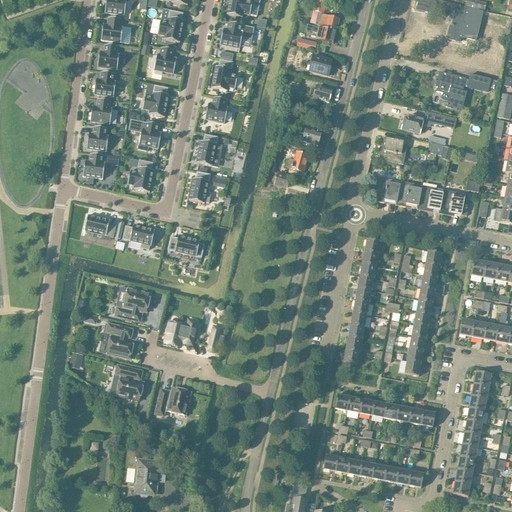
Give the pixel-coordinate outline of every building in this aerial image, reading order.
[(105,0),(104,14),(124,17),(126,1),(123,1),(123,0),(105,0)] [(228,0),(225,16),(242,19),(243,15),(249,17),(252,0),(228,0)] [(323,14),(326,1),(323,0),(315,0),(313,11),(323,14)] [(477,8),(478,3),(465,0),(464,5),(477,8)] [(482,12),(439,2),(436,14),(445,16),(447,10),(455,12),(453,18),(456,19),(454,27),(451,26),(450,27),(451,27),(448,40),(459,43),(460,37),(475,41),(482,12)] [(157,35),(164,36),(163,40),(179,44),(183,22),(181,21),(182,14),(169,12),(166,25),(159,23),(157,35)] [(316,28),(335,33),(339,20),(322,16),(320,23),(317,23),(316,28)] [(121,21),(107,19),(106,26),(102,25),(100,41),(120,44),(128,45),(130,29),(120,28),(121,21)] [(219,46),(239,50),(242,34),(240,33),(241,26),(228,24),(227,31),(222,30),(219,46)] [(332,45),(335,33),(316,28),(315,32),(318,33),(316,41),(322,42),(321,45),(326,47),(327,44),(332,45)] [(302,40),(300,48),(313,52),(315,43),(302,40)] [(117,49),(104,46),(103,53),(99,53),(96,69),(116,72),(119,56),(116,56),(117,49)] [(153,72),(173,75),(176,59),(172,59),(173,52),(160,49),(159,56),(156,55),(153,72)] [(221,53),(219,60),(231,62),(233,55),(221,53)] [(331,62),(312,58),(309,73),(327,78),(329,71),(326,70),(328,62),(331,63),(331,62)] [(249,59),(247,65),(256,67),(256,64),(257,60),(249,59)] [(211,89),(227,92),(227,89),(234,90),(237,77),(230,76),(232,63),(219,61),(218,68),(215,67),(211,89)] [(113,76),(100,73),(99,80),(95,80),(93,96),(113,99),(115,83),(112,83),(113,76)] [(458,102),(464,80),(439,74),(436,88),(438,88),(438,90),(437,90),(436,92),(443,94),(440,99),(444,102),(449,103),(454,103),(459,102),(458,102)] [(288,75),(286,81),(296,84),(297,78),(288,75)] [(142,111),(149,112),(148,116),(164,119),(168,97),(165,96),(167,89),(154,87),(151,99),(144,97),(142,111)] [(328,104),(331,91),(316,88),(313,100),(328,104)] [(500,101),(511,103),(511,101),(511,96),(501,95),(500,101)] [(204,121),(224,124),(227,109),(224,109),(226,101),(212,98),(211,105),(207,104),(204,121)] [(110,102),(96,101),(96,108),(91,107),(89,123),(109,126),(111,110),(109,109),(110,102)] [(511,109),(511,103),(500,101),(499,107),(511,109)] [(508,121),(510,115),(498,112),(497,118),(508,121)] [(419,135),(422,121),(414,119),(414,118),(408,117),(407,121),(403,120),(401,130),(419,135)] [(501,135),(503,122),(496,121),(493,134),(501,135)] [(138,146),(157,150),(161,134),(157,134),(158,127),(145,124),(143,131),(141,131),(138,146)] [(86,151),(105,154),(108,138),(105,137),(106,130),(93,128),(92,135),(88,134),(86,151)] [(317,147),(321,134),(305,130),(302,143),(317,147)] [(195,164),(211,167),(217,139),(204,136),(203,143),(200,142),(195,164)] [(378,161),(402,166),(406,144),(383,139),(381,146),(384,147),(383,152),(382,151),(380,158),(382,158),(381,161),(378,161)] [(440,157),(443,147),(429,144),(427,153),(440,157)] [(304,156),(306,150),(298,148),(298,151),(296,150),(295,153),(292,161),(288,160),(285,169),(291,170),(303,174),(308,157),(304,156)] [(82,178),(102,181),(104,165),(102,165),(102,158),(89,156),(88,162),(84,162),(82,178)] [(127,185),(134,187),(133,190),(149,194),(153,172),(150,171),(152,164),(139,162),(136,174),(129,172),(127,185)] [(210,176),(196,173),(195,180),(192,180),(188,202),(204,205),(204,204),(208,205),(210,196),(206,195),(210,176)] [(286,189),(289,177),(277,174),(274,185),(286,189)] [(211,186),(224,189),(225,182),(213,179),(211,186)] [(395,207),(400,183),(399,183),(399,186),(392,185),(393,181),(378,179),(373,202),(374,203),(374,202),(383,204),(384,201),(395,204),(395,207)] [(478,194),(479,184),(467,182),(465,192),(478,194)] [(417,211),(421,187),(420,190),(414,189),(415,185),(400,183),(395,207),(405,209),(406,206),(417,208),(416,211),(417,211)] [(438,215),(443,191),(442,191),(442,195),(435,193),(436,190),(421,187),(417,211),(426,213),(427,210),(438,212),(438,215)] [(443,191),(438,215),(448,217),(448,214),(460,216),(464,199),(457,198),(458,194),(443,191)] [(511,213),(511,200),(504,199),(502,211),(511,213)] [(485,219),(487,209),(480,207),(478,217),(485,219)] [(511,226),(511,213),(502,211),(499,224),(511,226)] [(87,217),(84,232),(85,232),(84,237),(92,239),(93,235),(112,239),(115,226),(108,225),(109,222),(87,217)] [(122,241),(141,245),(140,249),(149,252),(154,231),(132,226),(132,229),(125,228),(122,241)] [(167,251),(200,259),(203,246),(199,245),(199,242),(178,237),(177,240),(170,238),(167,251)] [(378,256),(380,244),(366,241),(364,253),(378,256)] [(375,268),(378,256),(364,253),(361,265),(375,268)] [(439,268),(441,255),(427,253),(424,265),(439,268)] [(482,279),(485,263),(473,261),(470,277),(482,279)] [(494,281),(497,266),(485,263),(482,279),(494,281)] [(373,280),(375,268),(361,265),(359,278),(373,280)] [(436,280),(439,268),(424,265),(422,277),(436,280)] [(506,284),(509,268),(497,266),(494,281),(506,284)] [(434,292),(436,280),(422,277),(420,289),(434,292)] [(371,293),(373,280),(359,278),(357,290),(371,293)] [(392,297),(394,290),(385,288),(384,295),(392,297)] [(432,304),(434,292),(420,289),(417,302),(432,304)] [(127,290),(122,310),(116,309),(114,318),(139,324),(142,314),(145,315),(150,295),(127,290)] [(368,305),(371,293),(357,290),(354,302),(368,305)] [(366,317),(368,305),(354,302),(352,314),(366,317)] [(429,317),(432,304),(417,302),(415,314),(429,317)] [(364,329),(366,317),(352,314),(350,327),(364,329)] [(427,329),(429,317),(415,314),(413,326),(427,329)] [(80,315),(79,322),(95,325),(97,319),(80,315)] [(470,338),(473,323),(461,320),(458,336),(470,338)] [(180,344),(191,346),(197,323),(187,321),(186,327),(169,323),(164,344),(179,348),(180,344)] [(483,341),(486,325),(473,323),(470,338),(483,341)] [(107,325),(105,334),(110,335),(105,356),(129,361),(133,342),(130,341),(132,331),(107,325)] [(495,343),(498,327),(486,325),(483,341),(495,343)] [(425,341),(427,329),(413,326),(410,338),(425,341)] [(361,342),(364,329),(350,327),(347,339),(361,342)] [(507,346),(510,330),(498,327),(495,343),(507,346)] [(422,353),(425,341),(410,338),(408,351),(422,353)] [(359,354),(361,342),(347,339),(345,351),(359,354)] [(357,366),(359,354),(345,351),(343,363),(357,366)] [(420,365),(422,353),(408,351),(406,363),(420,365)] [(82,357),(72,354),(68,368),(79,371),(82,357)] [(418,378),(420,365),(406,363),(403,375),(418,378)] [(116,367),(114,376),(120,377),(115,398),(138,403),(143,385),(139,384),(141,373),(116,367)] [(473,385),(488,388),(490,376),(475,373),(473,385)] [(486,401),(488,388),(473,385),(470,398),(486,401)] [(190,394),(171,389),(170,393),(160,390),(154,416),(163,418),(164,412),(185,417),(190,394)] [(346,412),(349,398),(336,396),(334,410),(346,412)] [(358,415),(361,401),(349,398),(346,412),(358,415)] [(483,413),(486,401),(470,398),(468,410),(483,413)] [(370,417),(373,403),(361,401),(358,415),(370,417)] [(383,419),(385,405),(373,403),(370,417),(383,419)] [(395,422),(398,408),(385,405),(383,419),(395,422)] [(407,424),(410,410),(398,408),(395,422),(407,424)] [(419,427),(422,412),(410,410),(407,424),(419,427)] [(481,425),(483,413),(468,410),(465,422),(481,425)] [(422,412),(419,427),(432,429),(434,415),(422,412)] [(158,433),(162,427),(150,419),(146,425),(158,433)] [(479,437),(481,425),(465,422),(463,434),(479,437)] [(476,450),(479,437),(463,434),(461,447),(476,450)] [(474,462),(476,450),(461,447),(458,459),(474,462)] [(147,497),(156,498),(157,483),(164,484),(165,477),(158,476),(159,462),(147,461),(148,453),(128,450),(126,460),(126,470),(136,471),(133,496),(139,496),(140,497),(140,498),(141,499),(142,499),(143,499),(144,499),(145,499),(146,499),(147,498),(147,497)] [(334,473),(337,459),(325,457),(322,471),(334,473)] [(347,475),(349,461),(337,459),(334,473),(347,475)] [(472,474),(474,462),(458,459),(456,471),(472,474)] [(359,478),(361,464),(349,461),(347,475),(359,478)] [(371,480),(374,466),(361,464),(359,478),(371,480)] [(383,482),(386,468),(374,466),(371,480),(383,482)] [(396,485),(398,471),(386,468),(383,482),(396,485)] [(408,487),(410,473),(398,471),(396,485),(408,487)] [(469,486),(472,474),(456,471),(454,483),(469,486)] [(410,473),(408,487),(420,489),(423,475),(410,473)] [(467,498),(469,486),(454,483),(451,496),(467,498)] [(313,511),(315,506),(304,504),(305,494),(295,492),(294,499),(292,498),(291,506),(295,507),(293,511),(313,511)]
